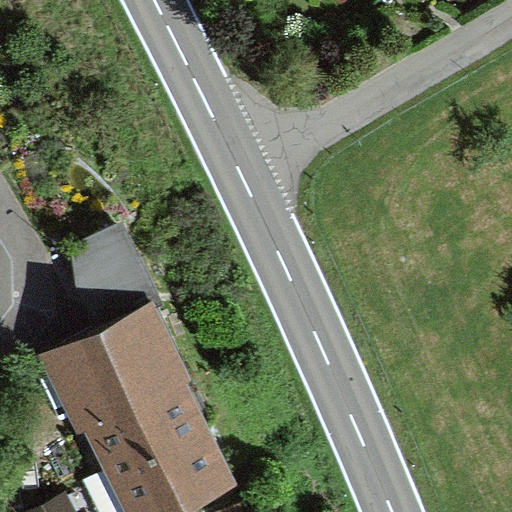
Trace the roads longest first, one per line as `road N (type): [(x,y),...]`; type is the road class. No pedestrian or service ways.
road 1 (secondary): [(236,161),(394,511)]
road 2 (residential): [(511,10),(306,134),(236,161)]
road 3 (secondary): [(152,0),(236,161)]
